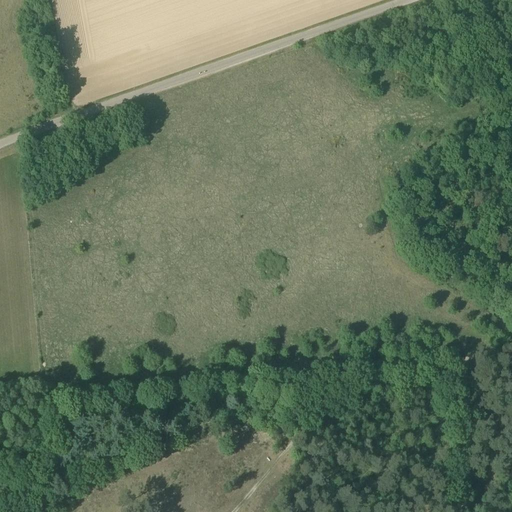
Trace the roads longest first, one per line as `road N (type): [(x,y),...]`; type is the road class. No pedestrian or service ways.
road 1 (track): [(511,344),(338,377),(43,404),(48,436),(37,462),(0,469)]
road 2 (unclassified): [(0,148),(426,0)]
road 3 (track): [(453,0),(511,114)]
